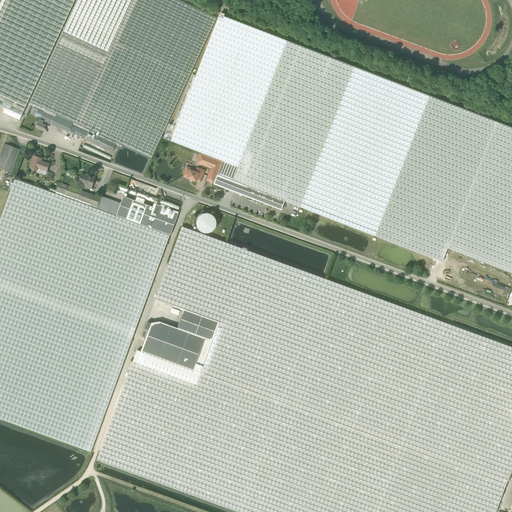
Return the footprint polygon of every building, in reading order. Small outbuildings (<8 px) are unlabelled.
[(74,0),(0,0),(0,105),(9,110),(7,114),(20,120),(74,0)] [(152,157),(154,153),(216,17),(178,0),(77,0),(30,104),(44,111),(55,116),(56,113),(74,122),(73,124),(116,144),(121,147),(123,144),(152,157)] [(511,127),(346,63),(219,14),(196,75),(192,74),(173,125),(169,124),(163,138),(222,161),(237,167),(232,181),(285,201),(442,262),(448,248),(511,272),(511,127)] [(43,131),(47,122),(40,118),(43,112),(38,109),(35,116),(38,117),(35,124),(37,125),(36,127),(43,131)] [(55,116),(44,111),(43,112),(40,118),(47,122),(59,127),(57,131),(60,132),(61,129),(64,131),(63,133),(72,137),(73,134),(94,143),(112,152),(116,144),(73,124),(74,122),(56,113),(55,116)] [(0,169),(11,173),(18,154),(20,149),(5,144),(3,148),(0,157),(0,169)] [(211,168),(206,180),(213,183),(222,162),(200,153),(196,163),(211,168)] [(42,158),(34,156),(30,168),(37,170),(38,172),(44,174),(46,173),(49,164),(41,161),(42,158)] [(281,210),(285,201),(232,181),(237,167),(222,161),(214,184),(281,210)] [(199,168),(197,172),(190,169),(189,171),(185,170),(183,176),(187,177),(187,178),(190,179),(192,180),(193,180),(196,181),(197,180),(200,181),(204,170),(199,168)] [(89,176),(82,174),(79,182),(88,185),(88,186),(92,188),(95,177),(90,175),(89,176)] [(170,235),(115,216),(49,192),(15,180),(3,213),(0,221),(0,418),(91,451),(170,235)] [(100,197),(72,187),(66,185),(59,182),(56,191),(50,189),(49,192),(115,216),(120,203),(101,196),(100,197)] [(174,224),(178,215),(179,212),(175,211),(154,203),(153,207),(127,197),(124,205),(120,203),(115,216),(170,235),(174,224)] [(199,210),(192,226),(211,234),(215,222),(213,221),(214,216),(199,210)] [(156,299),(185,309),(219,321),(213,341),(205,338),(194,370),(141,351),(137,349),(97,460),(239,511),(495,511),(511,467),(511,347),(182,226),(156,299)] [(146,336),(141,351),(194,370),(205,338),(213,341),(219,321),(185,309),(178,328),(159,321),(151,322),(151,323),(149,322),(148,324),(147,323),(143,334),(146,336)]
